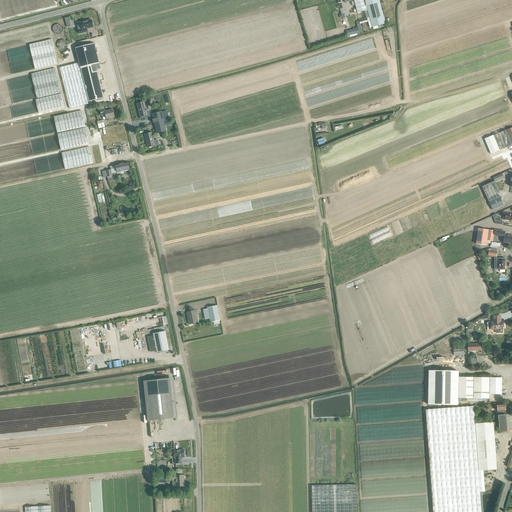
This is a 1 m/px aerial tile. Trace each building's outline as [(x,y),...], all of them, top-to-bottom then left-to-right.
[(353,0),(357,13),(367,10),(364,0),(353,0)] [(372,27),(386,24),(379,0),(364,0),(367,10),(370,21),(371,23),(372,27)] [(91,20),(80,22),(81,27),(78,28),(79,34),(88,32),(87,29),(93,27),(92,24),(93,24),(93,20),(92,21),(91,20)] [(389,34),(392,33),(392,30),(384,31),(384,39),(389,38),(389,34)] [(79,62),(80,67),(89,101),(103,98),(95,64),(99,63),(94,43),(75,48),(79,62)] [(12,74),(35,69),(30,45),(8,49),(12,74)] [(89,101),(80,67),(79,68),(78,63),(59,68),(70,109),(88,104),(88,102),(89,101)] [(36,98),(37,98),(32,74),(8,79),(13,105),(11,105),(13,118),(39,113),(36,98)] [(140,117),(141,117),(141,119),(146,118),(146,115),(148,115),(146,109),(149,109),(147,101),(144,102),(137,104),(140,117)] [(114,118),(113,117),(114,117),(113,111),(113,110),(113,109),(105,111),(105,109),(100,110),(101,115),(103,115),(104,119),(110,118),(110,119),(114,118)] [(154,124),(164,122),(161,111),(152,114),(154,124)] [(156,133),(162,132),(166,131),(165,127),(164,122),(154,124),(156,133)] [(0,127),(0,134),(5,161),(33,156),(27,123),(0,127)] [(490,154),(511,144),(506,130),(484,139),(490,154)] [(148,147),(155,146),(152,132),(144,134),(146,142),(147,141),(147,143),(147,144),(148,147)] [(120,164),(119,164),(116,165),(117,173),(124,172),(124,171),(129,170),(128,163),(120,164)] [(494,177),(496,181),(504,178),(502,173),(494,177)] [(489,202),(500,197),(501,196),(494,181),(482,187),(489,202)] [(503,205),(500,197),(489,202),(492,210),(503,205)] [(505,220),(506,220),(508,221),(508,220),(511,220),(511,214),(509,214),(509,213),(503,212),(502,215),(505,216),(505,220)] [(494,231),(478,229),(476,244),(486,245),(487,240),(493,241),(493,235),(494,230),(494,231)] [(494,230),(493,235),(504,237),(503,243),(511,244),(511,242),(511,235),(504,235),(505,232),(498,230),(494,230)] [(488,256),(489,251),(496,252),(497,246),(501,247),(501,244),(492,242),(491,249),(489,248),(489,249),(486,251),(485,255),(488,256)] [(496,270),(506,270),(506,261),(505,261),(505,258),(494,258),(494,261),(496,261),(496,270)] [(220,320),(217,305),(207,308),(208,309),(203,310),(205,319),(209,318),(210,322),(213,322),(214,325),(220,324),(219,321),(220,320)] [(198,322),(196,311),(187,312),(187,313),(188,312),(189,319),(188,320),(189,324),(198,322)] [(499,321),(499,320),(500,320),(500,315),(493,316),(493,322),(491,322),(487,322),(487,326),(491,326),(491,329),(498,329),(498,331),(498,332),(499,333),(500,333),(501,333),(502,332),(502,331),(502,330),(502,329),(503,329),(503,327),(504,327),(504,323),(503,323),(503,321),(499,321)] [(157,353),(169,351),(165,331),(153,333),(154,336),(157,351),(157,353)] [(157,351),(154,336),(147,337),(150,352),(157,351)] [(85,350),(86,356),(102,353),(100,337),(97,338),(97,340),(98,345),(93,346),(93,348),(85,350)] [(458,405),(458,402),(458,371),(429,371),(428,405),(458,405)] [(502,378),(458,377),(458,398),(489,399),(489,394),(502,394),(502,378)] [(148,421),(173,418),(169,378),(143,381),(148,421)] [(506,410),(505,404),(497,405),(498,412),(497,412),(497,415),(492,415),(493,419),(498,418),(499,432),(507,431),(506,414),(503,414),(502,410),(506,410)] [(475,424),(474,406),(425,410),(432,511),(481,511),(480,492),(485,491),(483,471),(497,470),(497,464),(496,464),(493,422),(475,424)] [(184,450),(174,450),(174,457),(176,457),(176,463),(183,463),(183,457),(184,457),(184,450)] [(184,475),(172,475),(159,476),(159,483),(167,482),(167,479),(172,479),(172,480),(173,480),(173,486),(173,487),(174,488),(175,489),(176,489),(177,489),(178,488),(178,487),(179,486),(184,486),(184,475)] [(356,511),(356,484),(312,485),(312,511),(356,511)]
